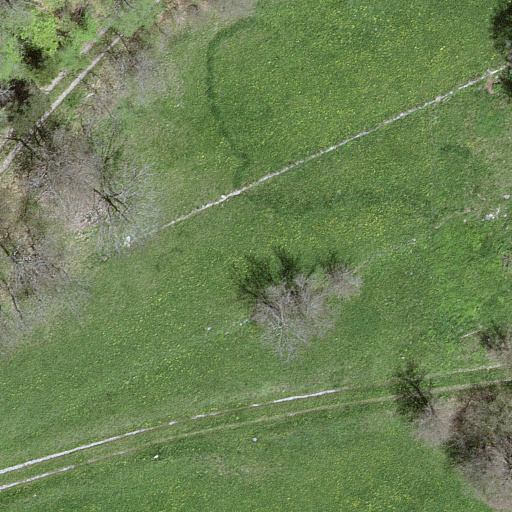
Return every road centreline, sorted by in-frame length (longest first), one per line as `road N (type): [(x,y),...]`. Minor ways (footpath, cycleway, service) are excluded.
road 1 (track): [(511,369),(191,425),(0,479)]
road 2 (track): [(143,0),(84,49),(0,152)]
